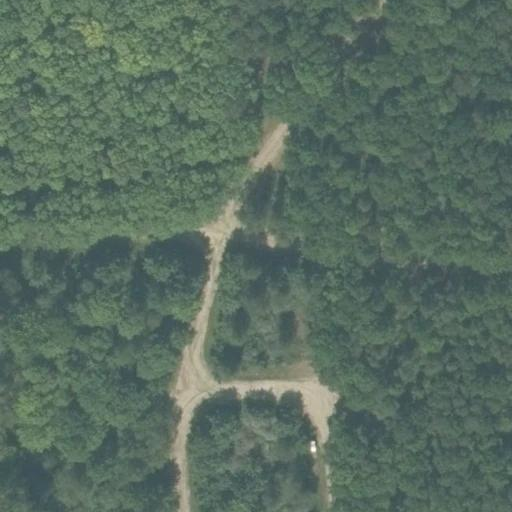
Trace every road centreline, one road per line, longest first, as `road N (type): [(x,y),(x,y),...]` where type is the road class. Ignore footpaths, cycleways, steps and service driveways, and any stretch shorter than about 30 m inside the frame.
road 1 (unknown): [(511,253),(340,253),(211,235)]
road 2 (unknown): [(328,511),(332,440),(318,400),(287,382),(242,375),(180,383)]
road 3 (unknown): [(0,241),(211,235)]
road 4 (unknown): [(211,235),(211,275),(180,383)]
road 5 (unknown): [(180,383),(173,453),(179,511)]
